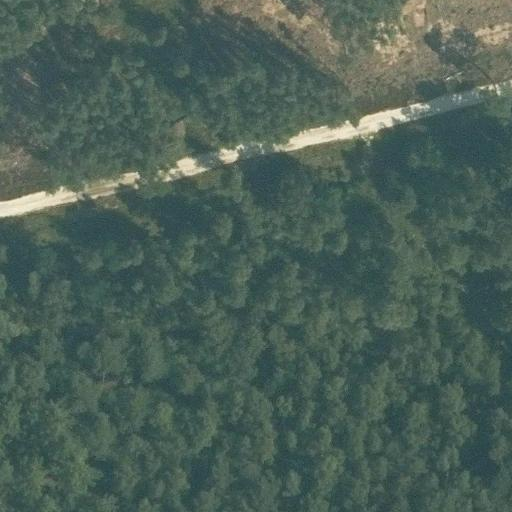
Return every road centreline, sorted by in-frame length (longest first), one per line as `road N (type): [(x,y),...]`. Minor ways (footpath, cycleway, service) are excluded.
road 1 (track): [(0,210),(511,86)]
road 2 (track): [(401,511),(511,417)]
